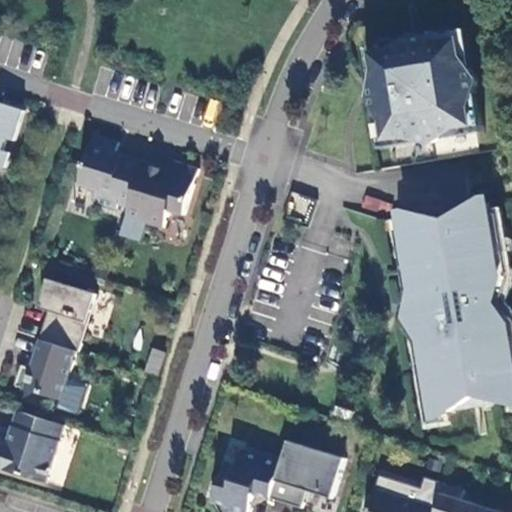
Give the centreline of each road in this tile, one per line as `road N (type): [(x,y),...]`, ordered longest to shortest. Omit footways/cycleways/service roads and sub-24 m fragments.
road 1 (residential): [(158,511),(261,159)]
road 2 (residential): [(261,159),(0,79)]
road 3 (residential): [(261,159),(314,33),(338,0)]
